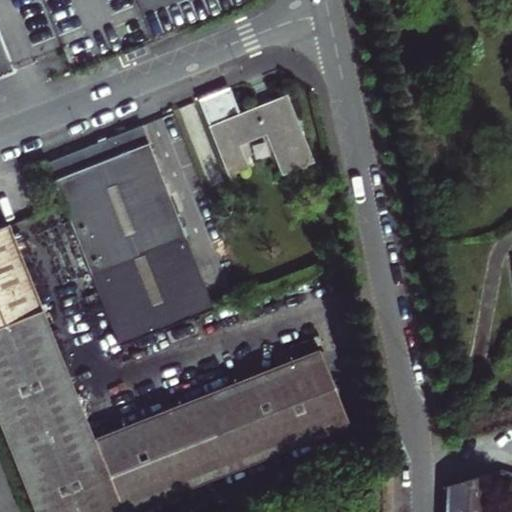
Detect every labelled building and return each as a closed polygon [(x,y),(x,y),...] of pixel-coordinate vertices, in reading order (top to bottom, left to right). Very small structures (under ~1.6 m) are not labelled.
[(0,78),(15,72),(0,34),(0,78)] [(229,87),(199,99),(228,175),(247,168),(238,143),(265,133),(281,175),(312,163),(286,95),(239,112),(229,87)] [(182,130),(197,126),(192,105),(176,109),(182,130)] [(63,205),(91,275),(119,346),(214,309),(141,125),(46,162),(51,175),(63,205)] [(31,182),(51,175),(46,162),(45,160),(25,168),(31,182)] [(0,423),(35,511),(123,511),(124,511),(349,421),(319,346),(93,436),(7,223),(0,225),(0,423)] [(274,290),(244,303),(249,317),(280,305),(274,290)] [(489,511),(490,471),(445,483),(443,511),(489,511)]
